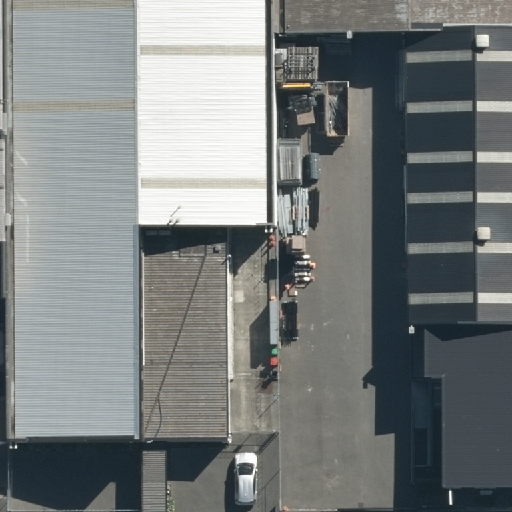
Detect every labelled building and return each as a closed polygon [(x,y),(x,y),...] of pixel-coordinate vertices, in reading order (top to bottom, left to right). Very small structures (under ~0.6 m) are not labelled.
[(281,0),(1,0),(5,242),(8,441),(148,439),(145,250),(230,249),(285,248),(281,35),(281,0)] [(413,0),(281,0),(281,35),(413,36),(413,0)] [(511,0),(413,0),(413,36),(411,328),(430,328),(511,328),(511,0)] [(230,249),(145,250),(148,439),(231,439),(230,249)] [(447,485),(511,485),(511,328),(430,328),(430,375),(448,376),(447,485)]
